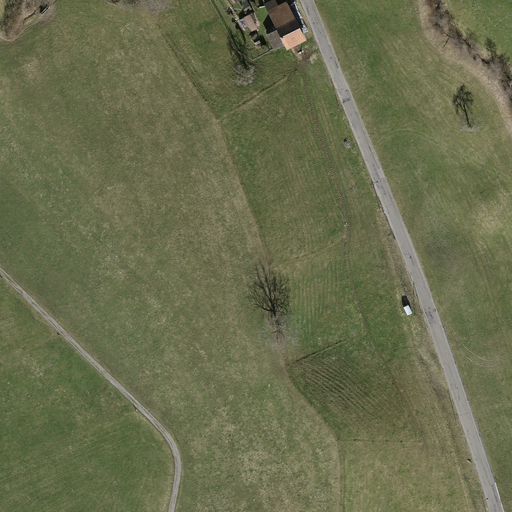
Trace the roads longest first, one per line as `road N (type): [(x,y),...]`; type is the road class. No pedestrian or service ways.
road 1 (tertiary): [(307,0),(422,289),(496,511)]
road 2 (track): [(173,511),(180,473),(169,437),(0,271)]
